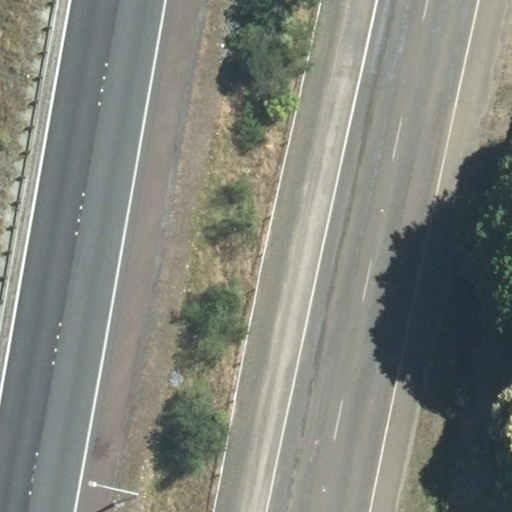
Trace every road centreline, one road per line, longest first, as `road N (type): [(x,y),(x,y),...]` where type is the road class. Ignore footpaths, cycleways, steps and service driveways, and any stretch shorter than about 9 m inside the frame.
road 1 (secondary): [(327,511),(429,0)]
road 2 (motorway): [(116,0),(25,511)]
